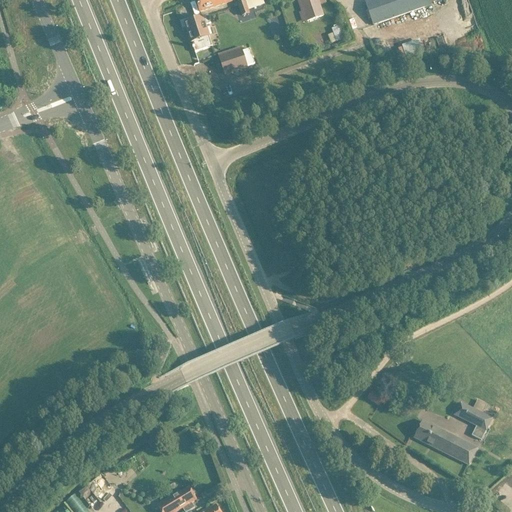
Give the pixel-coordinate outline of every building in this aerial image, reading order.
[(196,0),(200,12),(210,9),(225,4),(224,0),(196,0)] [(317,0),(300,0),(307,21),(323,16),(317,0)] [(369,0),(365,2),(370,16),(373,26),(432,5),(431,3),(439,0),(438,0),(369,0)] [(246,3),(238,6),(242,17),(250,14),(249,10),(246,3)] [(190,20),(185,21),(186,24),(185,24),(195,53),(205,50),(207,49),(212,47),(209,37),(206,27),(205,26),(211,24),(208,16),(203,18),(191,22),(190,20)] [(334,34),(336,41),(337,42),(344,40),(339,27),(332,29),(334,34)] [(407,59),(425,53),(420,39),(402,45),(407,59)] [(242,54),(220,61),(225,74),(246,67),(255,65),(250,51),(242,54)] [(372,392),(368,399),(379,406),(383,400),(372,392)] [(481,441),(493,419),(460,403),(460,404),(464,405),(459,415),(478,424),(472,436),(481,441)] [(477,449),(423,422),(415,439),(469,466),(477,449)] [(179,493),(157,506),(160,511),(177,511),(182,509),(184,511),(188,511),(195,508),(194,508),(193,509),(190,504),(197,500),(189,488),(179,494),(179,493)]
